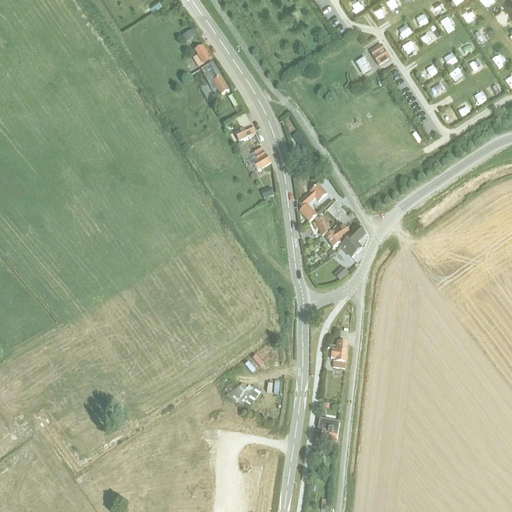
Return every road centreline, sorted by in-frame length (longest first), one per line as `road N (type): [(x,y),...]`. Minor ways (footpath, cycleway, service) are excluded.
road 1 (secondary): [(302,303),(271,124),(190,0)]
road 2 (residential): [(336,511),(359,281)]
road 3 (secondary): [(283,511),(302,303)]
road 4 (unclassified): [(401,207),(511,139)]
